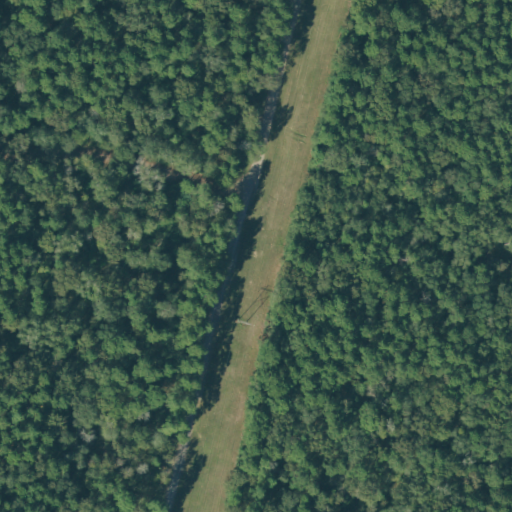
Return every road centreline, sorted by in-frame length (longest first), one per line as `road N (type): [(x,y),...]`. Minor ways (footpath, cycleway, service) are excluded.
road 1 (residential): [(171,511),(298,0)]
road 2 (residential): [(250,193),(102,153),(0,148)]
